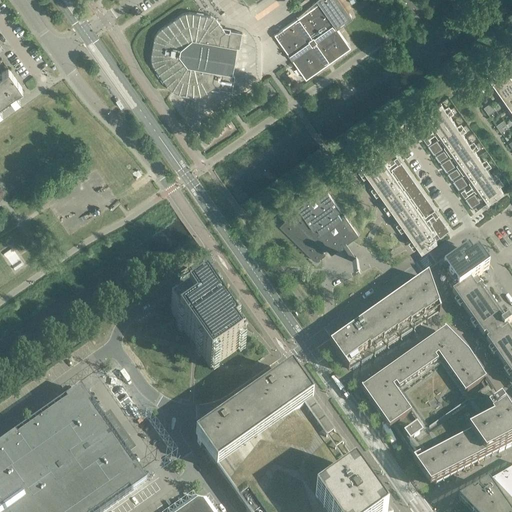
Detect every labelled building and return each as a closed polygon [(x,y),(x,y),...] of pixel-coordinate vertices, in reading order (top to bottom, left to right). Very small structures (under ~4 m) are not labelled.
[(279,31),(274,35),(277,40),(288,55),(290,54),(290,55),(292,58),(293,58),(291,59),(293,62),(294,63),(302,75),(306,80),(310,76),(326,65),(325,64),(325,63),(328,61),(329,61),(330,62),(345,52),(350,48),(347,43),(336,28),(352,18),(339,0),(316,0),(319,3),(299,18),(300,19),(299,20),(296,22),(295,22),(294,21),(279,31)] [(219,89),(232,91),(233,82),(234,76),(232,75),(234,62),(236,54),(237,49),(239,49),(241,40),(241,36),(242,33),(236,32),(229,31),(229,33),(225,32),(216,20),(210,16),(189,13),(182,14),(158,31),(154,37),(151,58),(152,65),(169,89),(175,93),(196,97),(203,95),(216,86),(220,87),(219,89)] [(504,67),(500,61),(484,72),(491,81),(508,69),(506,66),(504,67)] [(22,88),(8,69),(0,74),(0,95),(4,101),(10,96),(15,104),(20,100),(15,93),(22,88)] [(511,73),(508,69),(491,81),(497,90),(511,79),(511,78),(509,74),(511,73)] [(511,92),(511,79),(497,90),(503,99),(511,92)] [(478,85),(471,90),(473,94),(480,89),(478,85)] [(483,92),(480,89),(473,94),(476,97),(483,92)] [(511,105),(511,92),(503,99),(509,108),(511,105)] [(440,103),(425,114),(428,119),(431,123),(437,132),(444,141),(450,150),(456,159),(462,167),(469,176),(475,185),(481,194),(484,198),(488,203),(503,192),(497,183),(490,174),(484,165),(478,157),(472,148),(465,139),(459,130),(453,121),(447,112),(440,103)] [(490,103),(483,108),(486,111),(493,106),(490,103)] [(495,110),(493,106),(486,111),(488,115),(495,110)] [(416,120),(412,123),(414,126),(422,120),(420,117),(416,120)] [(503,120),(496,125),(498,129),(505,124),(503,120)] [(418,126),(416,128),(418,131),(420,129),(426,125),(424,122),(418,126)] [(508,127),(505,124),(498,129),(501,133),(508,127)] [(420,129),(418,131),(420,133),(422,132),(427,128),(427,126),(426,125),(420,129)] [(422,132),(420,133),(421,136),(424,134),(429,130),(427,128),(422,132)] [(431,144),(428,146),(430,148),(433,146),(438,143),(436,140),(431,144)] [(380,150),(388,144),(386,141),(382,144),(378,147),(380,150)] [(433,146),(430,148),(432,151),(435,149),(440,145),(439,144),(438,143),(433,146)] [(435,149),(432,151),(434,154),(437,152),(442,148),(440,145),(435,149)] [(386,153),(391,149),(390,146),(384,150),(382,152),(384,155),(386,153)] [(384,155),(385,157),(388,156),(393,152),(392,150),(391,149),(386,153),(384,155)] [(373,150),(365,156),(358,161),(421,250),(436,240),(380,160),(375,152),(373,150)] [(443,150),(435,156),(437,159),(445,153),(443,150)] [(395,154),(393,152),(388,156),(385,157),(387,160),(390,158),(395,154)] [(445,153),(437,159),(439,161),(447,156),(445,153)] [(443,162),(441,163),(443,166),(445,164),(451,161),(449,158),(443,162)] [(445,164),(443,166),(444,169),(447,167),(452,163),(451,162),(451,161),(445,164)] [(447,167),(444,169),(446,172),(449,170),(454,166),(452,163),(447,167)] [(399,170),(404,167),(402,164),(397,168),(394,170),(396,172),(399,170)] [(405,168),(404,167),(399,170),(396,172),(398,175),(401,173),(406,169),(405,168)] [(455,168),(448,174),(450,176),(457,171),(455,168)] [(408,172),(406,169),(401,173),(398,175),(400,178),(403,176),(408,172)] [(457,171),(450,176),(452,179),(459,173),(457,171)] [(401,180),(403,183),(411,177),(409,174),(401,180)] [(456,179),(453,181),(455,184),(458,182),(463,178),(461,176),(456,179)] [(403,183),(405,185),(413,180),(411,177),(403,183)] [(458,182),(455,184),(457,187),(460,185),(465,181),(464,180),(463,178),(458,182)] [(460,185),(457,187),(459,189),(462,187),(467,184),(465,181),(460,185)] [(411,188),(416,185),(415,182),(409,186),(407,187),(408,190),(411,188)] [(417,186),(416,185),(411,188),(408,190),(410,193),(413,191),(418,187),(417,186)] [(296,205),(298,209),(290,218),(288,216),(279,225),(316,262),(325,253),(324,252),(327,250),(331,255),(342,247),(340,243),(344,240),(346,244),(352,240),(358,236),(344,215),(341,218),(337,213),(340,210),(323,186),(313,193),(311,189),(303,195),(305,199),(296,205)] [(420,190),(418,187),(413,191),(410,193),(412,196),(415,194),(420,190)] [(414,198),(416,200),(423,195),(421,192),(414,198)] [(468,197),(466,199),(467,202),(470,200),(475,196),(473,193),(468,197)] [(416,200),(418,203),(425,197),(423,195),(416,200)] [(470,200),(467,202),(469,204),(472,202),(477,199),(476,197),(475,196),(470,200)] [(472,202),(469,204),(471,207),(474,205),(479,201),(477,199),(472,202)] [(424,206),(429,202),(427,200),(422,203),(419,205),(421,208),(424,206)] [(430,204),(429,202),(424,206),(421,208),(423,211),(426,209),(431,205),(430,204)] [(433,208),(431,205),(426,209),(423,211),(425,213),(427,211),(433,208)] [(436,224),(441,220),(439,217),(434,221),(431,223),(433,226),(436,224)] [(442,221),(441,220),(436,224),(433,226),(435,228),(438,226),(443,223),(442,221)] [(445,225),(443,223),(438,226),(435,228),(437,231),(440,229),(445,225)] [(340,243),(342,247),(347,253),(352,260),(356,257),(351,251),(346,244),(344,240),(340,243)] [(443,270),(439,272),(454,293),(448,298),(464,321),(496,367),(511,389),(511,328),(509,323),(501,312),(493,300),(484,289),(477,278),(488,270),(488,269),(477,254),(471,258),(467,252),(455,261),(443,270)] [(205,289),(171,313),(210,369),(245,345),(205,289)] [(102,429),(80,397),(0,453),(0,511),(103,511),(142,485),(119,454),(126,449),(108,424),(102,429)] [(511,511),(511,472),(472,496),(460,503),(468,511),(511,511)] [(195,499),(176,511),(213,511),(206,501),(195,499)]
